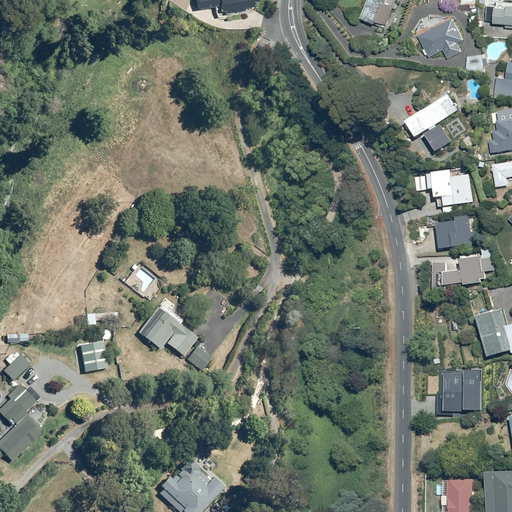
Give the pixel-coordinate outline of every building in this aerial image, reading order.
[(194,0),(195,9),(203,9),(203,8),(219,7),(219,11),(225,11),(225,14),(233,14),(233,12),(245,12),(245,7),(255,7),(255,4),(258,4),(258,2),(259,2),(259,0),(194,0)] [(366,0),(360,18),(374,23),(375,21),(386,25),(394,0),(366,0)] [(450,0),(425,0),(426,2),(430,2),(430,16),(450,16),(450,0)] [(493,7),(493,8),(484,8),(483,23),(485,23),(485,28),(501,29),(501,31),(511,31),(511,5),(506,5),(506,8),(493,7)] [(452,20),(418,35),(424,48),(423,48),(427,57),(445,49),(448,57),(463,50),(459,42),(462,40),(452,20)] [(483,56),(467,55),(467,71),(483,71),(483,56)] [(511,59),(508,59),(505,78),(497,76),(494,98),(511,97),(511,59)] [(448,95),(404,123),(414,139),(431,128),(433,131),(440,127),(438,124),(458,111),(448,95)] [(511,161),(492,164),(494,179),(511,177),(511,161)] [(431,174),(415,176),(417,192),(433,190),(434,199),(437,199),(438,208),(473,205),(470,175),(464,175),(464,172),(452,174),(452,169),(431,171),(431,174)] [(456,221),(436,224),(440,250),(478,245),(473,213),(456,215),(456,221)] [(504,226),(496,229),(500,242),(509,239),(504,226)] [(460,255),(461,260),(459,260),(460,272),(446,272),(446,264),(433,264),(433,292),(447,292),(447,286),(464,284),(464,287),(481,284),(480,280),(485,280),(484,274),(496,271),(493,257),(489,258),(488,251),(460,255)] [(511,282),(485,291),(490,310),(488,311),(473,315),(486,358),(510,351),(511,354),(511,353),(511,282)] [(156,307),(137,334),(160,351),(165,344),(183,357),(196,338),(179,325),(182,320),(160,305),(158,308),(156,307)] [(110,312),(85,312),(85,324),(96,325),(96,319),(110,320),(110,312)] [(7,333),(7,343),(20,343),(20,342),(28,342),(28,334),(7,333)] [(108,369),(103,341),(79,345),(83,373),(108,369)] [(202,372),(213,358),(197,346),(186,360),(202,372)] [(2,371),(11,381),(30,365),(20,354),(16,358),(11,353),(3,360),(8,365),(2,371)] [(465,374),(444,374),(444,394),(437,394),(437,415),(481,415),(481,371),(465,371),(465,374)] [(0,439),(0,451),(10,462),(43,431),(26,413),(36,403),(20,385),(0,403),(0,415),(12,428),(0,439)] [(166,478),(158,487),(179,506),(177,508),(180,511),(200,511),(222,488),(211,478),(209,480),(196,468),(192,472),(185,465),(170,481),(166,478)] [(511,511),(511,470),(484,472),(486,511),(511,511)] [(473,511),(474,479),(443,478),(443,511),(473,511)]
